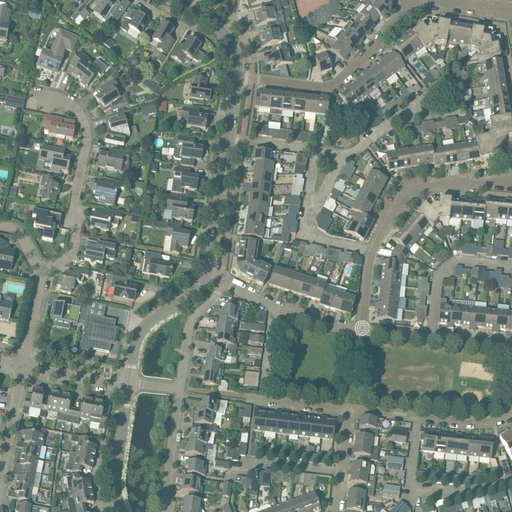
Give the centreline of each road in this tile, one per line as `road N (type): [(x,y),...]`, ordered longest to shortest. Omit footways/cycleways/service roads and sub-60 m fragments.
road 1 (residential): [(511,182),(411,188),(371,253),(360,330)]
road 2 (residential): [(42,270),(73,247),(85,132),(68,102),(33,98)]
road 3 (residential): [(236,77),(329,88),(408,14)]
road 4 (residential): [(236,77),(208,272)]
road 5 (residential): [(511,413),(467,423),(346,408)]
road 6 (residential): [(511,347),(360,330)]
road 7 (residential): [(129,383),(144,326),(191,297),(208,272)]
road 8 (residential): [(122,511),(115,490),(129,383)]
road 9 (residential): [(165,511),(180,389)]
road 10 (residential): [(180,389),(189,323),(222,280)]
